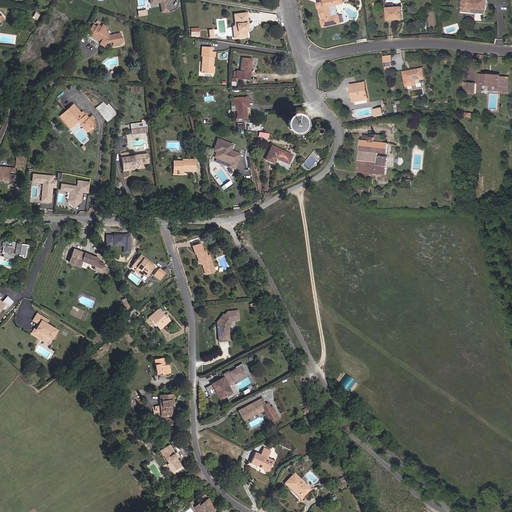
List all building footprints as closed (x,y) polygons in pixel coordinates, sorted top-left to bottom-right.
[(340,23),(336,5),(344,3),(342,0),(324,0),(322,0),(322,3),(318,4),(318,5),(319,8),(319,9),(321,8),(324,19),(322,20),(323,27),(340,23)] [(486,10),(487,0),(463,0),(462,11),(472,12),(473,9),(486,10)] [(403,18),(402,7),(387,8),(388,20),(396,20),(396,19),(403,18)] [(246,28),(246,26),(247,25),(246,21),(248,21),(247,14),(234,15),(235,21),(236,22),(236,25),(234,26),(233,27),(233,31),(235,32),(236,32),(237,38),(247,37),(246,32),(248,32),(247,29),(246,28)] [(121,38),(120,33),(107,36),(104,34),(106,31),(103,30),(105,27),(102,25),(100,27),(97,25),(96,27),(92,25),(88,32),(91,34),(90,36),(90,37),(89,38),(104,47),(106,44),(112,42),(113,45),(122,43),(122,42),(124,42),(123,38),(121,38)] [(213,67),(213,57),(210,57),(210,52),(211,48),(202,47),(201,56),(203,56),(201,73),(214,74),(214,67),(213,67)] [(393,66),(391,56),(383,57),(385,67),(389,66),(393,66)] [(249,80),(252,59),(242,58),(241,72),(236,71),(236,79),(249,80)] [(424,79),(423,68),(403,72),(406,87),(416,85),(415,81),(424,79)] [(508,94),(509,77),(500,77),(489,77),(489,75),(478,74),(478,92),(483,92),(483,86),(489,86),(501,86),(501,91),(501,94),(508,94)] [(368,99),(365,83),(355,85),(350,85),(352,92),(353,92),(355,102),(368,99)] [(474,94),(475,85),(464,85),(464,93),(474,94)] [(248,107),(247,97),(231,99),(232,105),(236,105),(236,111),(237,119),(247,117),(246,107),(248,107)] [(116,113),(109,105),(107,107),(103,102),(96,109),(107,121),(116,113)] [(88,119),(85,115),(83,116),(81,114),(73,105),(66,111),(67,113),(61,118),(70,128),(78,121),(88,132),(91,129),(92,130),(94,128),(92,126),(94,124),(91,122),(92,121),(89,118),(88,119)] [(383,115),(381,108),(374,110),(375,117),(383,115)] [(299,125),(299,123),(298,121),(297,120),(296,119),(295,119),(293,119),(292,119),(290,121),(289,122),(288,124),(288,126),(289,127),(290,129),(291,130),(293,130),(294,130),(296,130),(297,129),(298,129),(299,127),(299,125)] [(387,154),(388,143),(384,143),(384,136),(375,135),(375,138),(370,137),(370,136),(363,135),(362,141),(361,140),(357,172),(385,175),(387,157),(377,156),(378,153),(387,154)] [(232,145),(217,139),(213,151),(216,152),(214,157),(230,163),(228,166),(234,168),(239,154),(230,151),(232,145)] [(288,164),(292,155),(271,146),(265,160),(273,164),(276,158),(288,164)] [(149,164),(147,153),(134,155),(134,156),(129,157),(128,153),(120,154),(122,172),(136,170),(136,165),(149,164)] [(23,166),(24,158),(16,157),(15,165),(23,166)] [(195,172),(196,160),(182,160),(182,162),(173,161),(172,173),(173,173),(181,173),(182,173),(182,170),(184,170),(184,171),(195,172)] [(9,180),(10,172),(15,173),(15,168),(0,166),(0,180),(9,182),(9,180)] [(56,187),(57,181),(52,181),(53,177),(33,175),(32,182),(43,183),(41,201),(50,202),(52,187),(56,187)] [(80,196),(81,192),(88,193),(89,183),(79,182),(78,187),(62,185),(62,190),(70,192),(69,196),(71,197),(67,201),(74,208),(80,202),(81,197),(80,196)] [(130,253),(131,234),(106,233),(105,245),(123,245),(122,253),(130,253)] [(26,255),(27,246),(27,244),(22,243),(21,243),(17,242),(16,242),(9,241),(9,240),(5,240),(5,241),(3,241),(3,239),(0,238),(0,249),(2,250),(2,253),(3,253),(4,250),(5,251),(4,256),(13,257),(14,252),(17,253),(18,253),(21,253),(20,255),(24,255),(26,255)] [(95,268),(95,266),(97,260),(97,258),(91,256),(92,253),(67,246),(63,261),(75,265),(76,259),(86,262),(86,265),(95,268)] [(200,260),(204,270),(213,267),(210,258),(207,259),(206,255),(205,250),(195,253),(197,261),(200,260)] [(140,257),(134,266),(144,274),(148,277),(156,267),(149,263),(148,264),(140,257)] [(160,280),(166,272),(159,267),(153,275),(160,280)] [(13,299),(7,293),(4,297),(5,298),(4,299),(7,301),(7,300),(9,302),(10,303),(13,299)] [(0,307),(4,303),(6,305),(9,302),(7,300),(7,301),(4,299),(5,298),(4,297),(3,298),(0,295),(0,307)] [(148,317),(151,320),(153,319),(155,321),(160,327),(170,319),(166,315),(165,316),(163,314),(157,308),(148,317)] [(223,315),(221,314),(215,322),(217,342),(228,341),(227,328),(228,328),(228,324),(230,321),(237,321),(236,311),(225,312),(223,315)] [(35,312),(30,319),(34,322),(33,325),(35,326),(41,316),(35,312)] [(55,329),(44,322),(46,319),(41,316),(35,326),(33,328),(31,327),(29,331),(35,336),(38,331),(42,334),(49,338),(55,329)] [(159,372),(159,374),(165,374),(164,365),(161,365),(160,364),(162,364),(162,358),(153,359),(154,372),(159,372)] [(231,395),(227,388),(229,387),(228,386),(242,378),(240,375),(243,373),(240,367),(233,371),(234,373),(229,376),(228,374),(223,377),(224,380),(223,381),(222,380),(204,390),(209,399),(215,395),(218,393),(222,400),(231,395)] [(169,402),(171,401),(171,394),(156,395),(158,418),(169,417),(168,406),(170,406),(169,402)] [(235,413),(240,421),(249,417),(249,418),(260,412),(261,412),(263,411),(267,420),(265,421),(267,425),(276,421),(269,408),(267,409),(266,407),(264,409),(259,400),(235,413)] [(167,465),(170,473),(178,470),(174,461),(172,456),(167,446),(157,451),(159,455),(160,455),(166,466),(167,465)] [(261,455),(255,453),(250,464),(257,468),(259,464),(262,466),(260,469),(268,473),(273,462),(269,460),(272,453),(269,451),(270,450),(268,449),(267,450),(264,448),(261,455)] [(286,484),(291,489),(290,490),(300,502),(304,498),(302,496),(309,490),(310,491),(311,490),(306,485),(305,486),(295,476),(286,484)] [(212,509),(214,511),(217,508),(208,498),(201,504),(200,506),(198,505),(195,508),(198,511),(209,511),(210,511),(212,509)]
